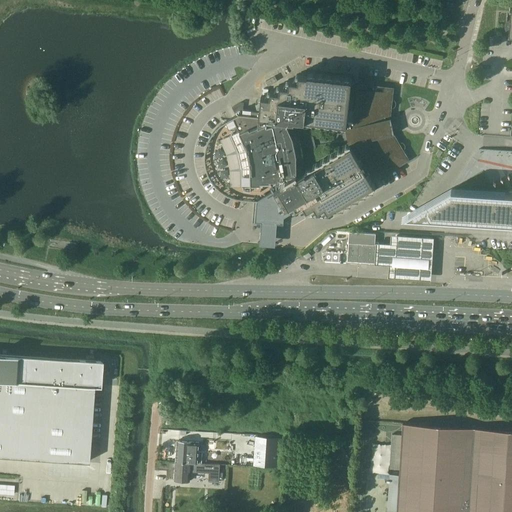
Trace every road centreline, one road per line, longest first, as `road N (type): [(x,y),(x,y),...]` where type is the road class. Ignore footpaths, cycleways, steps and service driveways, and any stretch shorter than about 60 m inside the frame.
road 1 (secondary): [(0,291),(108,310),(511,324)]
road 2 (secondary): [(511,298),(111,288),(0,270)]
road 3 (unclassified): [(429,146),(456,82),(476,0)]
